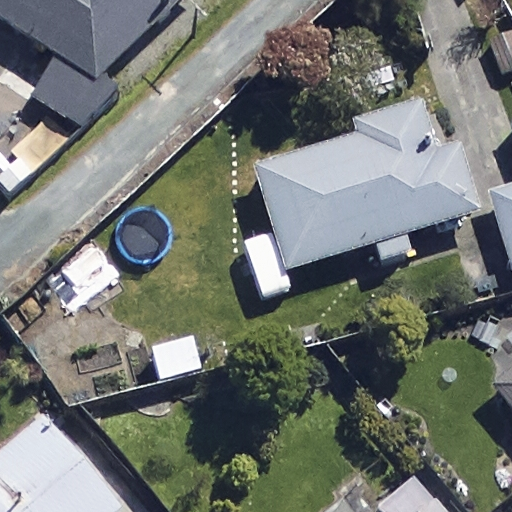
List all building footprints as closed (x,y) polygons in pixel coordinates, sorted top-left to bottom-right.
[(31,108),(82,141),(118,108),(105,93),(207,0),(0,0),(0,32),(56,70),(31,108)] [(410,254),(471,236),(450,164),(433,169),(418,115),(356,133),(362,151),(253,182),(285,290),(373,264),(378,280),(414,270),(410,254)] [(511,299),(511,200),(483,208),(509,300),(511,299)] [(511,389),(497,402),(511,420),(511,389)] [(108,511),(39,430),(0,462),(0,511),(108,511)] [(440,511),(418,484),(383,511),(366,511),(354,497),(334,511),(440,511)]
